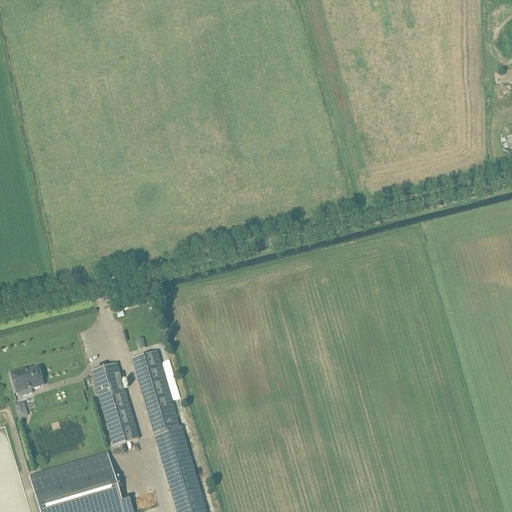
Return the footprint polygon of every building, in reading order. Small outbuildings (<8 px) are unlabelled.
[(136,341),(138,350),(145,348),(142,339),(136,341)] [(157,353),(132,360),(154,436),(179,429),(157,353)] [(116,365),(91,372),(113,448),(138,440),(116,365)] [(19,372),(10,374),(16,395),(16,394),(18,399),(31,395),(29,391),(43,386),(38,369),(26,372),(25,370),(19,372)] [(26,411),(17,414),(18,419),(28,417),(26,411)] [(176,511),(205,511),(181,428),(179,429),(154,436),(176,511)] [(124,511),(108,457),(39,478),(38,475),(29,478),(38,511),(124,511)]
